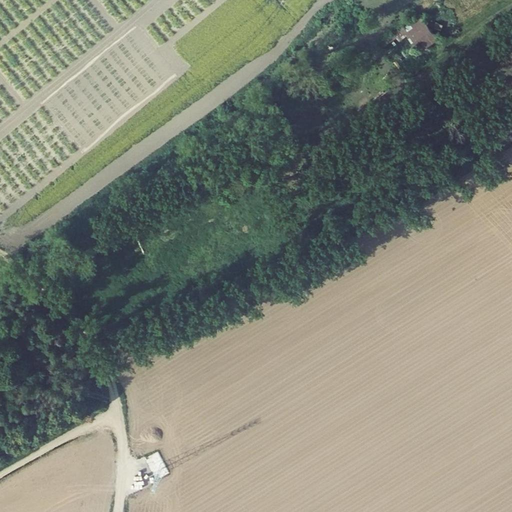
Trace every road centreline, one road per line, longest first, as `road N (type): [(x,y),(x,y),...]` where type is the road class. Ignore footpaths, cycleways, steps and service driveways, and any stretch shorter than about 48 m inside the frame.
road 1 (unclassified): [(0,254),(77,325),(118,411)]
road 2 (unclassified): [(118,411),(0,475)]
